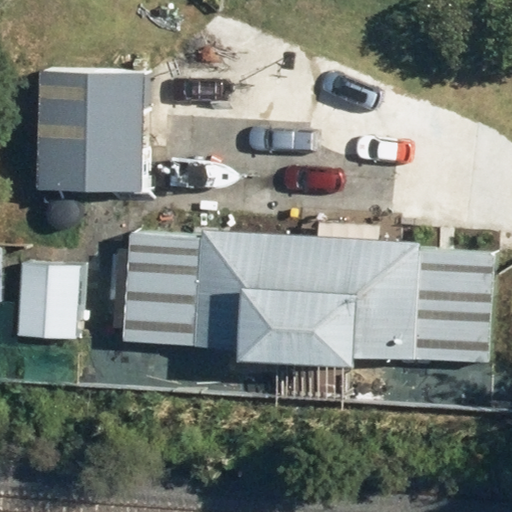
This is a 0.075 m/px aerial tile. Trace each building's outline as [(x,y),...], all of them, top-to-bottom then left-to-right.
[(181,0),(202,11),(208,0),(181,0)] [(60,72),(59,187),(160,188),(160,73),(60,72)] [(131,224),(125,327),(139,328),(138,343),(504,364),(511,254),(437,249),(437,243),(131,224)] [(0,305),(14,306),(16,258),(0,257),(0,305)] [(39,262),(34,336),(89,339),(93,266),(39,262)]
